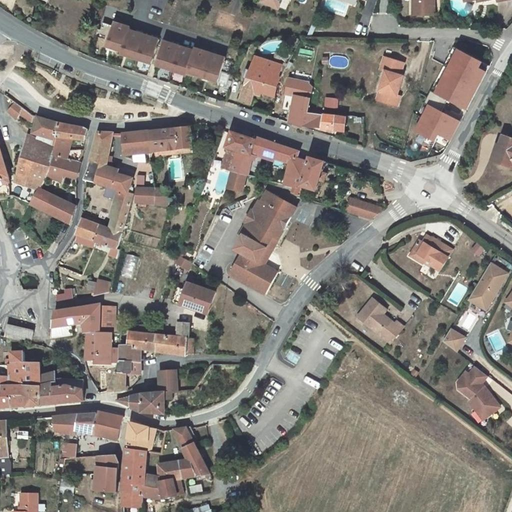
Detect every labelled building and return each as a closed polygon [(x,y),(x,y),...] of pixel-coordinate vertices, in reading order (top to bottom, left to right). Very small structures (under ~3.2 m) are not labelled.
[(262,0),(262,2),(279,9),(282,0),(262,0)] [(340,0),(326,0),(323,9),(343,15),(348,2),(340,0)] [(418,0),(418,16),(434,16),(434,0),(433,0),(432,0),(418,0)] [(115,23),(108,48),(115,50),(122,52),(122,55),(152,65),(159,40),(158,40),(151,38),(143,35),(136,33),(129,31),(130,28),(115,23)] [(165,42),(157,66),(187,76),(188,73),(195,75),(203,78),(210,80),(218,82),(226,58),(195,49),(195,51),(187,49),(179,46),(172,44),(165,42)] [(459,47),(440,92),(432,89),(427,101),(445,108),(448,101),(471,110),(489,70),(483,67),(487,59),(459,47)] [(252,104),(254,96),(256,91),(262,93),(276,97),(281,79),(281,77),(280,77),(283,66),(256,57),(240,101),(252,104)] [(404,62),(385,57),(381,70),(386,71),(380,90),(383,91),(381,101),(398,106),(401,96),(398,95),(404,73),(402,72),(404,62)] [(291,123),(303,127),(306,113),(309,113),(311,100),(296,96),(291,123)] [(21,115),(33,122),(35,116),(34,116),(23,108),(16,102),(9,113),(17,121),(21,115)] [(455,140),(464,119),(429,104),(417,132),(438,141),(441,134),(455,140)] [(316,114),(309,113),(306,113),(303,127),(318,129),(345,131),(347,117),(316,114)] [(56,140),(57,137),(61,123),(39,117),(34,134),(56,140)] [(55,156),(69,160),(71,152),(74,139),(87,140),(89,130),(85,128),(61,123),(57,137),(56,140),(59,142),(57,148),(56,153),(55,156)] [(148,131),(151,152),(152,157),(161,156),(160,151),(194,147),(192,127),(148,131)] [(148,131),(124,134),(126,155),(151,152),(148,131)] [(96,183),(120,190),(123,191),(133,194),(134,191),(131,190),(134,179),(118,173),(108,170),(108,166),(114,133),(100,132),(85,180),(96,183)] [(231,149),(239,151),(252,154),(257,140),(233,132),(228,148),(231,149)] [(50,146),(57,148),(59,142),(56,140),(34,134),(33,133),(32,137),(43,140),(50,144),(50,146)] [(32,137),(26,150),(49,157),(51,151),(56,153),(57,148),(50,146),(50,144),(43,140),(32,137)] [(263,154),(290,162),(296,164),(298,158),(300,151),(257,137),(257,140),(252,154),(239,151),(233,171),(248,176),(256,178),(263,154)] [(504,148),(499,163),(511,167),(511,139),(504,137),(501,146),(504,148)] [(0,181),(10,178),(5,160),(0,145),(0,181)] [(493,161),(499,163),(504,148),(501,146),(498,146),(493,161)] [(194,152),(194,147),(160,151),(161,156),(194,152)] [(239,151),(231,149),(225,169),(233,171),(239,151)] [(28,185),(41,189),(49,170),(54,160),(55,156),(56,153),(51,151),(49,157),(26,150),(17,182),(28,185)] [(84,151),(71,152),(69,160),(82,164),(84,154),(83,154),(84,151)] [(49,170),(47,177),(61,181),(65,175),(78,179),(82,164),(69,160),(55,156),(54,160),(49,170)] [(307,187),(319,191),(327,162),(311,156),(309,162),(305,178),(302,186),(307,187)] [(290,162),(288,174),(305,178),(309,162),(298,158),(296,164),(290,162)] [(243,193),(248,176),(233,171),(229,189),(243,193)] [(305,178),(288,174),(286,186),(294,187),(299,188),(300,186),(302,186),(305,178)] [(0,181),(0,196),(11,196),(10,178),(0,181)] [(28,185),(21,199),(33,205),(41,189),(28,185)] [(294,187),(292,193),(299,196),(302,186),(300,186),(299,188),(294,187)] [(299,196),(304,198),(307,187),(302,186),(299,196)] [(116,202),(120,203),(121,199),(117,198),(113,197),(115,189),(108,187),(105,196),(117,199),(116,202)] [(158,204),(157,188),(138,188),(137,202),(158,204)] [(157,188),(158,204),(170,205),(171,206),(169,189),(157,188)] [(41,189),(33,205),(72,224),(77,208),(41,189)] [(123,191),(120,190),(117,198),(121,199),(120,203),(116,202),(112,217),(115,218),(111,229),(123,233),(134,195),(133,194),(123,191)] [(255,210),(247,225),(241,235),(244,237),(237,249),(243,253),(232,275),(268,294),(277,278),(272,275),(275,270),(266,265),(260,262),(274,237),(279,240),(292,218),(287,215),(293,205),(268,192),(263,201),(261,200),(255,210)] [(384,210),(352,199),(348,212),(353,214),(372,219),(384,210)] [(298,208),(293,205),(287,215),(292,218),(298,208)] [(79,235),(97,241),(102,226),(101,225),(102,222),(87,216),(86,220),(85,219),(79,235)] [(97,241),(117,248),(119,249),(123,233),(111,229),(102,226),(97,241)] [(94,248),(95,245),(97,241),(79,235),(75,241),(94,248)] [(273,252),(279,240),(274,237),(260,262),(266,265),(273,252)] [(428,245),(420,240),(410,256),(424,264),(427,259),(434,263),(433,266),(441,271),(454,250),(433,237),(428,245)] [(115,252),(117,248),(97,241),(95,245),(115,252)] [(474,294),(491,305),(510,275),(493,264),(474,294)] [(280,273),(275,270),(272,275),(277,278),(280,273)] [(97,296),(110,293),(112,285),(100,281),(97,296)] [(217,294),(190,284),(188,291),(180,288),(175,302),(210,315),(217,294)] [(57,295),(57,302),(70,301),(70,294),(57,295)] [(470,300),(487,311),(491,305),(474,294),(470,300)] [(365,323),(384,338),(388,334),(395,339),(404,328),(397,322),(395,324),(384,315),(388,310),(373,298),(362,312),(369,318),(365,323)] [(53,328),(72,325),(84,323),(87,333),(89,332),(102,332),(102,330),(103,306),(103,304),(55,312),(53,328)] [(117,306),(103,306),(102,330),(116,331),(117,306)] [(358,318),(365,323),(369,318),(362,312),(358,318)] [(188,354),(189,338),(190,324),(189,324),(180,324),(179,337),(160,335),(159,352),(177,355),(188,357),(188,354)] [(73,336),(72,325),(53,328),(52,339),(73,336)] [(9,334),(8,337),(14,338),(25,341),(32,343),(35,332),(8,326),(7,334),(9,334)] [(444,342),(457,352),(466,338),(452,329),(444,342)] [(102,332),(89,332),(87,360),(96,360),(96,363),(112,364),(112,363),(118,363),(118,349),(113,349),(113,333),(102,332)] [(129,346),(123,346),(122,362),(138,362),(138,353),(139,348),(143,349),(159,352),(160,335),(131,332),(129,346)] [(391,344),(395,339),(388,334),(384,338),(391,344)] [(26,385),(41,385),(41,377),(40,362),(26,363),(25,352),(12,352),(13,359),(13,365),(14,377),(0,375),(0,385),(4,386),(2,409),(26,407),(26,385)] [(138,362),(122,362),(110,392),(110,393),(122,392),(127,391),(126,384),(127,374),(142,374),(142,363),(138,362)] [(473,399),(486,418),(500,408),(485,386),(484,388),(481,386),(489,376),(477,367),(471,375),(467,372),(459,383),(459,388),(473,399)] [(178,370),(161,371),(161,381),(162,381),(163,393),(160,393),(155,393),(144,394),(132,397),(131,407),(143,412),(163,414),(163,397),(167,397),(167,393),(179,393),(178,370)] [(41,377),(41,385),(58,383),(57,373),(41,377)] [(65,379),(65,382),(65,387),(70,386),(70,387),(83,390),(85,380),(84,380),(65,379)] [(65,382),(58,383),(58,387),(55,387),(55,404),(84,400),(83,390),(70,387),(70,386),(65,387),(65,382)] [(58,387),(58,383),(41,385),(26,385),(26,407),(55,404),(55,387),(58,387)] [(118,402),(131,407),(132,397),(118,400),(118,402)] [(469,401),(483,420),(486,418),(473,399),(469,401)] [(66,429),(119,441),(125,418),(98,412),(97,414),(68,417),(66,429)] [(66,429),(68,417),(44,419),(46,432),(65,433),(66,429)] [(0,422),(0,458),(9,458),(8,422),(0,422)] [(127,449),(148,452),(149,447),(150,439),(151,428),(131,422),(127,449)] [(197,439),(191,427),(175,430),(184,449),(182,450),(187,462),(181,463),(185,479),(211,474),(195,440),(197,439)] [(157,429),(151,428),(150,439),(149,447),(153,448),(157,429)] [(78,445),(64,444),(64,460),(65,460),(65,459),(77,458),(78,445)] [(146,475),(148,452),(127,449),(123,494),(144,497),(146,479),(146,475)] [(117,455),(116,455),(99,456),(97,475),(93,475),(93,491),(118,494),(120,464),(117,455)] [(0,474),(13,474),(12,463),(0,463),(0,474)] [(159,477),(159,482),(175,478),(176,481),(181,479),(185,479),(181,463),(160,465),(159,477)] [(159,482),(159,477),(146,475),(146,479),(144,497),(158,499),(163,498),(159,482)] [(175,478),(159,482),(163,498),(185,494),(181,479),(176,481),(175,478)] [(76,481),(62,480),(60,494),(74,496),(76,481)] [(38,511),(39,494),(22,494),(22,511),(38,511)] [(144,497),(123,494),(124,506),(142,508),(144,497)] [(187,505),(189,511),(198,511),(195,503),(187,505)]
